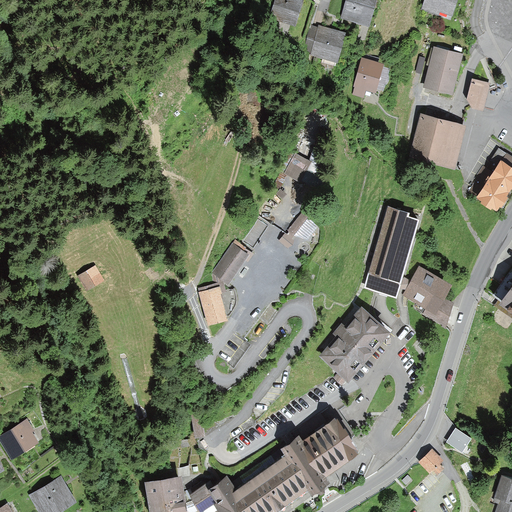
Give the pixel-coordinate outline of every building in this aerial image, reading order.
[(300,0),(271,0),(267,16),(294,24),(300,0)] [(373,4),(354,0),(344,0),(340,18),(369,24),(373,4)] [(455,0),(422,0),(420,8),(438,13),(439,9),(452,13),(455,0)] [(344,30),(317,24),(316,27),(309,25),(302,60),(306,61),(308,52),(311,53),(310,55),(338,61),(344,30)] [(433,45),(432,47),(430,46),(427,58),(419,56),(415,71),(420,73),(423,62),(425,62),(425,64),(428,65),(422,86),(452,94),(463,52),(433,45)] [(383,62),(360,56),(353,86),(354,86),(352,94),(362,97),(364,88),(375,91),(383,62)] [(490,81),(471,76),(466,98),(470,106),(483,109),(490,81)] [(465,122),(419,111),(408,156),(454,166),(465,122)] [(497,208),(511,183),(511,156),(497,147),(490,159),(495,162),(490,170),(483,166),(468,190),(497,208)] [(299,181),(311,160),(295,151),(284,172),(299,181)] [(306,207),(279,187),(275,192),(290,203),(272,227),(282,234),(278,240),(287,247),(293,239),(291,237),(294,234),(304,242),(319,223),(304,211),(306,207)] [(399,287),(420,213),(387,204),(363,287),(396,296),(399,287)] [(253,252),(233,239),(211,272),(223,280),(228,283),(243,260),(247,262),(253,252)] [(104,279),(95,264),(76,275),(86,290),(89,288),(92,292),(103,285),(100,281),(104,279)] [(418,264),(410,279),(442,296),(450,281),(418,264)] [(498,297),(493,305),(511,319),(511,264),(492,293),(498,297)] [(223,280),(211,272),(214,282),(197,287),(207,324),(227,318),(220,292),(226,290),(223,280)] [(404,276),(399,287),(404,290),(402,295),(426,307),(422,315),(445,327),(453,302),(442,296),(410,279),(404,276)] [(332,331),(335,334),(319,354),(339,370),(333,378),(341,385),(389,325),(360,302),(344,322),(341,320),(332,331)] [(195,437),(204,435),(200,409),(190,411),(195,437)] [(324,481),(324,477),(329,473),(325,467),(358,444),(335,411),(301,435),(298,431),(280,444),(282,448),(284,450),(235,485),(226,471),(209,483),(206,479),(191,489),(189,486),(184,490),(188,511),(190,511),(200,505),(204,511),(260,511),(307,480),(311,486),(317,481),(321,483),(324,481)] [(34,429),(26,417),(0,433),(0,440),(10,457),(37,439),(31,430),(34,429)] [(462,452),(471,435),(455,426),(445,442),(462,452)] [(437,473),(444,467),(440,463),(443,459),(431,447),(417,461),(429,473),(433,469),(437,473)] [(190,476),(188,466),(177,467),(178,471),(144,477),(149,505),(153,507),(154,511),(188,511),(184,490),(182,477),(190,476)] [(511,511),(511,475),(500,472),(492,501),(497,502),(493,511),(511,511)] [(55,511),(76,499),(60,474),(28,494),(38,511),(55,511)] [(0,511),(13,511),(7,502),(0,505),(0,511)]
